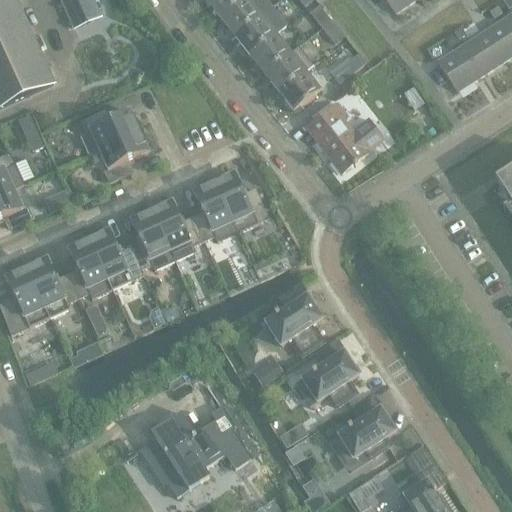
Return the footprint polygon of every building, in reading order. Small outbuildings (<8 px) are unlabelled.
[(0,0),(0,110),(55,86),(15,0),(0,0)] [(62,0),(77,32),(100,20),(89,0),(62,0)] [(206,0),(205,1),(220,20),(244,0),(206,0)] [(244,0),(220,20),(235,39),(269,13),(268,12),(258,0),(244,0)] [(311,0),(296,0),(304,9),(313,2),(311,0)] [(419,0),(385,0),(397,16),(419,0)] [(509,12),(511,9),(511,1),(511,0),(506,0),(503,2),(509,12)] [(323,33),(332,25),(318,8),(309,16),(323,33)] [(495,21),(503,16),(498,9),(490,15),(495,21)] [(250,58),(278,36),(269,25),(278,17),(272,10),(268,12),(269,13),(235,39),(250,58)] [(488,32),(507,63),(511,59),(511,17),(488,32)] [(332,25),(323,33),(334,47),(343,39),(332,25)] [(460,42),(466,37),(461,30),(454,35),(460,42)] [(463,48),(483,78),(507,63),(488,32),(463,48)] [(454,34),(445,40),(452,50),(461,44),(460,42),(454,35),(454,34)] [(278,36),(250,58),(265,77),(293,56),(278,36)] [(483,78),(463,48),(439,64),(458,94),(483,78)] [(293,56),(265,77),(280,96),(308,75),(293,56)] [(365,66),(358,57),(332,78),(339,87),(365,66)] [(308,75),(280,96),(295,115),(322,93),(308,75)] [(358,166),(370,156),(387,143),(369,121),(352,133),(344,123),(348,120),(338,107),(307,131),(342,177),(354,168),(355,170),(359,167),(358,166)] [(100,153),(139,135),(141,134),(136,124),(135,124),(130,114),(108,124),(103,113),(80,124),(85,135),(80,137),(90,159),(100,154),(100,153)] [(141,134),(139,135),(100,153),(100,154),(109,172),(103,175),(109,187),(132,177),(127,165),(149,155),(144,146),(146,145),(141,134)] [(39,137),(27,143),(33,155),(44,149),(39,137)] [(0,198),(14,192),(14,193),(25,188),(10,156),(0,160),(0,198)] [(511,175),(498,184),(511,206),(511,175)] [(214,185),(215,186),(225,208),(238,236),(270,222),(257,193),(246,199),(236,177),(226,181),(225,180),(214,185)] [(225,208),(215,186),(214,185),(204,190),(205,191),(195,196),(204,217),(194,222),(204,245),(215,240),(217,246),(238,236),(225,208)] [(0,198),(0,223),(5,221),(10,232),(33,222),(28,209),(22,212),(14,193),(14,192),(0,198)] [(66,193),(45,202),(51,216),(72,207),(66,193)] [(152,213),(162,237),(175,265),(196,255),(193,250),(204,245),(194,222),(183,227),(173,205),(163,210),(162,209),(152,213)] [(142,246),(131,251),(142,274),(152,269),(155,274),(175,265),(162,237),(152,213),(141,218),(142,220),(132,224),(142,246)] [(89,242),(90,243),(113,293),(144,279),(142,274),(131,251),(120,256),(110,234),(100,239),(100,237),(89,242)] [(113,293),(90,243),(89,242),(79,247),(79,248),(69,253),(79,275),(69,279),(79,302),(90,297),(92,303),(113,293)] [(27,271),(27,272),(37,294),(50,322),(71,313),(68,307),(79,302),(69,279),(58,284),(48,263),(38,267),(37,266),(27,271)] [(37,294),(27,272),(27,271),(16,276),(17,277),(9,280),(7,281),(17,303),(0,310),(11,340),(29,332),(50,322),(37,294)] [(179,296),(177,301),(180,307),(189,302),(185,293),(179,296)] [(323,322),(308,299),(280,317),(279,316),(276,318),(277,319),(267,326),(282,349),(292,342),(303,358),(323,345),(313,329),(323,322)] [(88,310),(99,340),(111,336),(100,306),(88,310)] [(97,345),(83,351),(88,362),(88,363),(103,356),(102,355),(97,345)] [(360,378),(345,355),(295,387),(310,410),(329,398),(336,410),(356,397),(349,385),(360,378)] [(25,377),(31,389),(58,377),(53,365),(40,370),(25,377)] [(263,370),(254,376),(262,389),(271,383),(263,370)] [(235,474),(251,463),(233,435),(234,429),(222,411),(212,417),(216,424),(196,438),(182,417),(152,437),(156,444),(140,455),(163,491),(168,488),(177,502),(210,481),(205,474),(226,460),(235,474)] [(386,441),(396,435),(381,412),(353,430),(352,429),(349,431),(350,432),(332,444),(347,467),(365,455),(370,462),(390,448),(386,441)] [(285,437),(280,440),(287,451),(291,448),(294,446),(287,436),(285,437)] [(286,457),(295,470),(305,462),(296,449),(286,457)] [(434,494),(423,476),(400,491),(412,510),(407,511),(445,511),(436,498),(438,497),(436,493),(434,494)]
